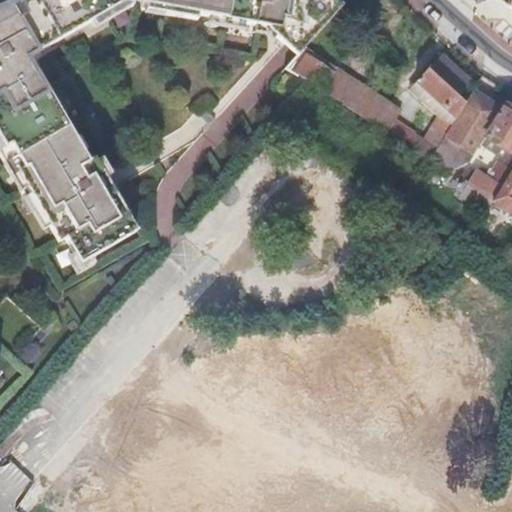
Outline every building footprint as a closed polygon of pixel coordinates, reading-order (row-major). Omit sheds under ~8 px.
[(0,10),(13,2),(11,0),(0,5),(0,10)] [(297,58),(339,11),(327,0),(11,0),(13,2),(0,10),(0,146),(3,152),(9,149),(23,172),(17,176),(26,191),(30,197),(49,230),(58,245),(64,242),(73,257),(79,268),(90,261),(136,235),(113,196),(95,165),(93,162),(87,166),(81,155),(73,143),(60,119),(52,106),(29,67),(26,62),(37,56),(91,24),(122,6),(130,9),(131,10),(132,6),(132,0),(145,0),(146,0),(145,8),(164,11),(163,18),(196,23),(197,18),(208,19),(244,26),(255,27),(268,30),(268,32),(275,39),(297,58)] [(327,0),(339,11),(343,7),(334,0),(327,0)] [(511,0),(501,0),(511,9),(511,0)] [(122,6),(91,24),(94,31),(130,9),(122,6)] [(164,11),(145,8),(144,14),(163,18),(164,11)] [(244,26),(208,19),(207,27),(242,33),(244,26)] [(268,30),(255,27),(254,35),(264,37),(272,43),(275,39),(268,32),(268,30)] [(26,62),(29,67),(40,61),(37,56),(26,62)] [(313,87),(429,162),(464,106),(455,98),(468,84),(441,58),(429,72),(427,71),(415,83),(443,108),(437,118),(421,142),(391,123),(399,110),(335,68),(332,74),(305,57),(290,73),(313,87)] [(408,92),(437,118),(443,108),(415,83),(408,92)] [(461,183),(493,203),(511,171),(511,111),(505,107),(501,113),(471,94),(464,106),(429,162),(445,172),(450,166),(453,168),(463,165),(470,156),(472,157),(480,145),(484,139),(509,155),(511,156),(511,158),(506,169),(501,166),(496,175),(491,182),(485,178),(474,171),(472,175),(461,183)] [(52,106),(60,119),(64,117),(56,104),(52,106)] [(484,139),(480,145),(505,161),(509,155),(484,139)] [(73,143),(81,155),(85,153),(78,140),(73,143)] [(17,176),(23,172),(9,149),(3,152),(0,146),(0,161),(19,195),(26,191),(17,176)] [(95,165),(113,196),(119,192),(101,161),(95,165)] [(458,181),(461,183),(472,175),(464,171),(458,181)] [(489,171),(485,178),(491,182),(496,175),(489,171)] [(511,171),(493,203),(511,215),(511,171)] [(49,230),(30,197),(23,201),(42,233),(49,230)] [(79,268),(73,257),(67,261),(77,278),(94,268),(90,261),(79,268)] [(122,496),(122,511),(366,511),(381,485),(381,473),(391,454),(390,393),(386,381),(390,374),(389,293),(376,293),(369,307),(369,344),(280,345),(209,375),(163,412),(144,447),(128,438),(114,421),(108,426),(91,458),(122,496)]
